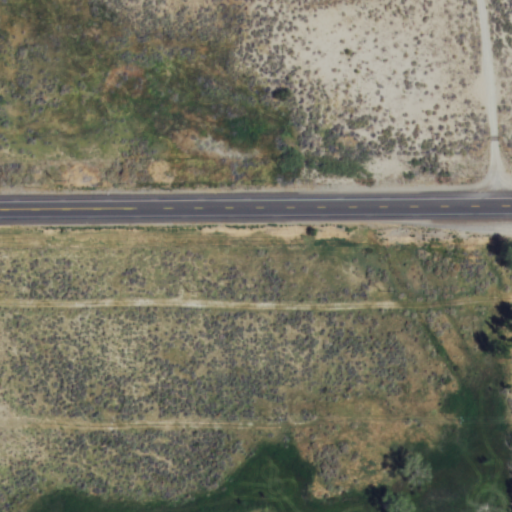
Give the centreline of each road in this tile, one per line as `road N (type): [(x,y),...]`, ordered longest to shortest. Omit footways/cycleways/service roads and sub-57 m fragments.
road 1 (primary): [(0,210),(511,207)]
road 2 (track): [(511,296),(0,298)]
road 3 (track): [(447,430),(404,422),(258,434),(0,431)]
road 4 (track): [(475,0),(504,208)]
